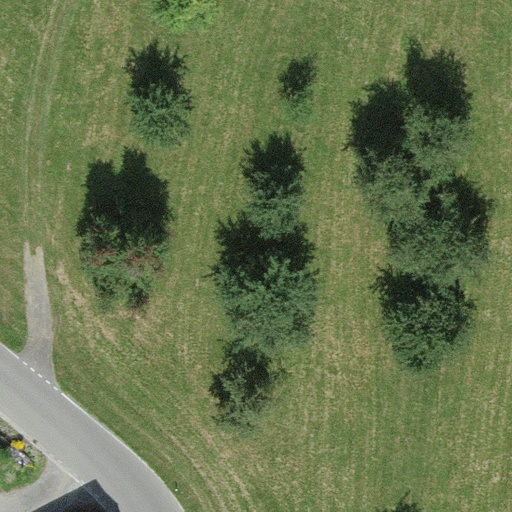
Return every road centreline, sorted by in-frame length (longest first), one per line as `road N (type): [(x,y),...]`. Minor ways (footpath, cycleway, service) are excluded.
road 1 (track): [(38,408),(35,177),(70,0)]
road 2 (residential): [(148,511),(132,486),(0,374)]
